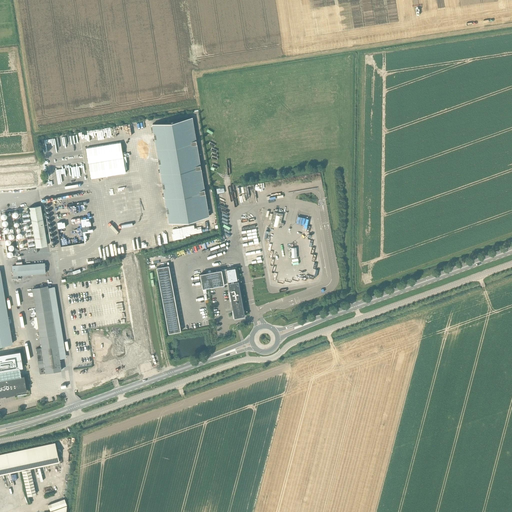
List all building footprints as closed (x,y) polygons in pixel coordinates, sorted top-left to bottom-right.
[(169,223),(209,216),(192,117),(152,124),(169,223)] [(36,245),(48,243),(41,204),(30,205),(36,245)] [(283,226),(284,222),(281,222),(283,213),(274,211),(272,223),(274,224),(274,223),(283,226)] [(169,265),(157,267),(169,333),(181,331),(169,265)] [(225,269),(228,283),(234,317),(245,315),(236,267),(225,269)] [(210,287),(228,283),(225,269),(207,272),(200,273),(203,288),(209,287),(210,287)] [(0,345),(11,343),(0,275),(0,345)] [(19,351),(0,354),(0,395),(26,391),(23,375),(20,375),(19,368),(22,367),(19,351)] [(58,462),(55,443),(20,449),(0,454),(0,474),(21,470),(58,462)] [(30,468),(21,470),(27,496),(35,494),(30,468)] [(64,498),(48,504),(50,510),(66,504),(64,498)]
